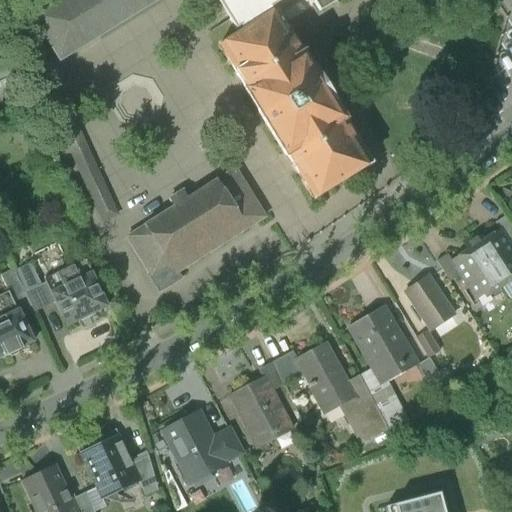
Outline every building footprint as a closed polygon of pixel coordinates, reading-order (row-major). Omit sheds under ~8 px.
[(65,0),(32,20),(58,61),(156,0),(65,0)] [(214,0),(237,37),(275,14),(272,7),(283,0),(311,0),(320,13),(340,0),(214,0)] [(301,56),(275,14),(237,37),(218,49),(244,91),(243,92),(285,158),(312,201),(370,165),(343,123),(344,123),(333,106),(335,105),(312,71),(302,55),(301,56)] [(62,137),(102,224),(119,216),(79,129),(62,137)] [(148,277),(158,294),(180,281),(175,274),(264,219),(234,171),(187,201),(182,193),(169,201),(174,209),(126,239),(150,276),(148,277)] [(500,231),(509,245),(511,242),(511,228),(505,217),(494,224),(499,231),(500,231)] [(499,231),(483,241),(475,246),(502,289),(505,287),(504,286),(511,281),(511,277),(511,250),(509,245),(500,231),(499,231)] [(470,240),(475,246),(483,241),(478,235),(470,240)] [(463,245),(467,252),(475,246),(470,240),(463,245)] [(502,289),(475,246),(467,252),(451,262),(450,263),(459,277),(475,301),(488,293),(490,296),(499,290),(502,289)] [(436,262),(449,283),(459,277),(450,263),(451,262),(447,255),(436,262)] [(45,284),(50,294),(91,275),(85,261),(43,281),(45,284)] [(24,292),(25,294),(40,287),(31,266),(15,273),(22,289),(24,292)] [(9,293),(11,299),(24,292),(22,289),(15,273),(14,270),(1,277),(8,293),(9,293)] [(107,308),(91,275),(50,294),(55,303),(66,328),(80,321),(81,323),(94,316),(93,315),(107,308)] [(405,294),(431,332),(453,317),(427,278),(405,294)] [(40,287),(25,294),(34,313),(55,303),(50,294),(45,284),(40,287)] [(25,294),(24,292),(11,299),(17,311),(18,311),(22,319),(34,313),(25,294)] [(0,319),(17,311),(11,299),(9,293),(8,293),(0,297),(0,319)] [(372,370),(377,380),(378,379),(413,359),(403,340),(399,343),(380,310),(348,329),(372,370)] [(18,311),(17,311),(0,319),(0,359),(3,358),(4,359),(23,350),(22,348),(33,343),(22,319),(18,311)] [(416,339),(429,360),(439,354),(426,333),(416,339)] [(335,400),(339,408),(354,400),(346,384),(324,345),(296,360),(295,361),(303,375),(309,386),(307,387),(309,389),(320,408),(335,400)] [(293,355),(273,366),(283,386),(303,375),(295,361),(296,360),(293,355)] [(386,383),(417,366),(413,359),(378,379),(382,385),(386,383)] [(441,381),(429,360),(417,367),(429,388),(441,381)] [(270,393),(283,386),(273,366),(257,373),(262,382),(264,381),(270,393)] [(360,377),(389,430),(406,421),(386,383),(382,385),(378,379),(377,380),(372,370),(360,377)] [(360,377),(346,384),(354,400),(339,408),(359,446),(389,431),(389,430),(360,377)] [(230,398),(257,452),(291,434),(270,393),(264,381),(262,382),(230,398)] [(162,431),(187,481),(208,471),(210,475),(226,467),(224,463),(229,461),(217,439),(213,441),(199,413),(162,431)] [(217,439),(229,461),(241,455),(229,433),(217,439)] [(118,437),(112,440),(126,468),(132,465),(118,437)] [(111,484),(116,495),(139,484),(140,483),(132,465),(126,468),(112,440),(81,455),(97,489),(97,490),(111,484)] [(139,484),(145,498),(158,492),(148,458),(132,465),(140,483),(139,484)] [(21,483),(35,511),(77,511),(72,501),(56,467),(21,483)] [(190,485),(210,475),(208,471),(187,481),(190,485)] [(102,501),(116,495),(111,484),(97,490),(102,501)] [(97,489),(86,494),(93,511),(96,511),(105,508),(102,501),(97,490),(97,489)] [(93,511),(86,494),(72,501),(77,511),(93,511)] [(444,511),(440,494),(385,509),(385,511),(444,511)]
